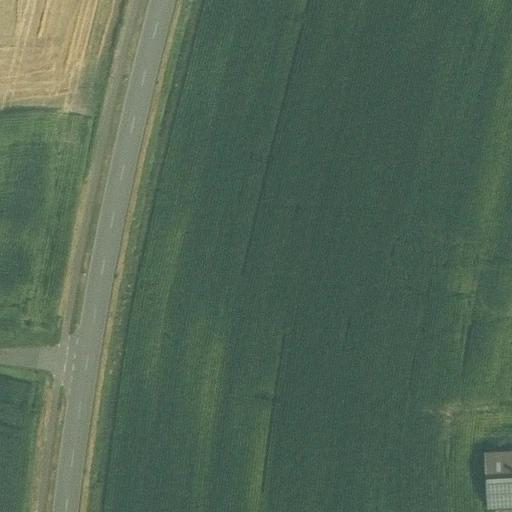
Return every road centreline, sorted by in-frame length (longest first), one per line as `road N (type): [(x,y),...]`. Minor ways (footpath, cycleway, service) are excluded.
road 1 (tertiary): [(84,365),(162,0)]
road 2 (tertiary): [(65,511),(84,365)]
